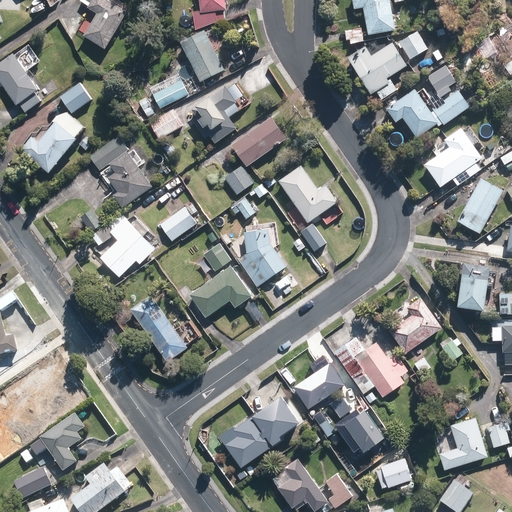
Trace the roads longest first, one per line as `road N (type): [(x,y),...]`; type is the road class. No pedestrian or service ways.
road 1 (residential): [(305,75),(383,192),(390,215),(385,247),(370,269),(153,427)]
road 2 (tertiary): [(0,209),(153,427)]
